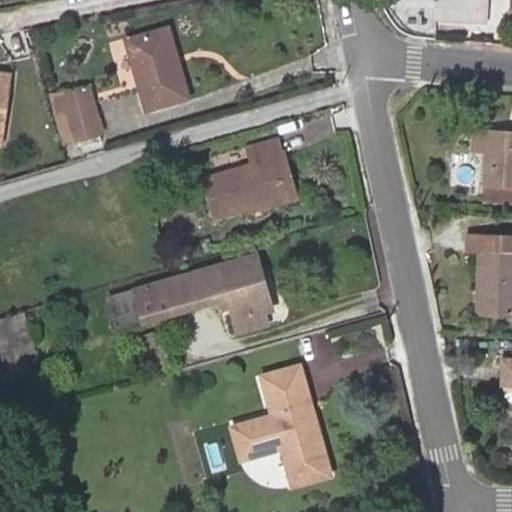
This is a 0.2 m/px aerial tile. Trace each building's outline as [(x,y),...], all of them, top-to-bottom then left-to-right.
[(486,4),(462,3),(462,19),(485,20),(486,4)] [(145,110),(188,98),(168,28),(126,40),(145,110)] [(0,140),(2,140),(11,75),(0,73),(0,140)] [(51,99),(62,142),(101,131),(89,88),(51,99)] [(473,153),(486,154),(488,129),(474,128),(473,153)] [(511,130),(488,129),(486,154),(483,200),(511,202),(511,130)] [(214,217),(248,207),(284,197),(273,160),(280,158),(275,140),(246,148),(251,166),(203,179),(214,217)] [(284,197),(248,207),(249,213),(295,200),(284,157),(280,158),(273,160),(284,197)] [(511,234),(466,233),(466,252),(479,253),(476,316),(511,317),(511,234)] [(256,256),(108,296),(117,326),(160,314),(160,316),(227,298),(237,333),(266,325),(263,313),(271,311),(256,256)] [(27,310),(0,316),(0,337),(9,377),(33,371),(28,350),(36,348),(27,310)] [(137,338),(148,375),(172,367),(161,331),(137,338)] [(511,359),(503,359),(502,384),(506,384),(505,395),(511,402),(511,359)] [(281,449),(292,487),(331,476),(300,366),(261,378),(271,416),(232,428),(241,461),(281,449)]
